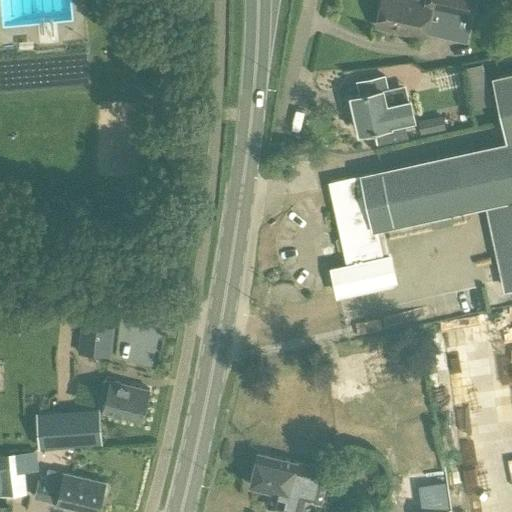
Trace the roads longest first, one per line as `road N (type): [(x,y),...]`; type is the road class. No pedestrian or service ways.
road 1 (primary): [(181,511),(239,218),(259,0)]
road 2 (residential): [(313,0),(284,118)]
